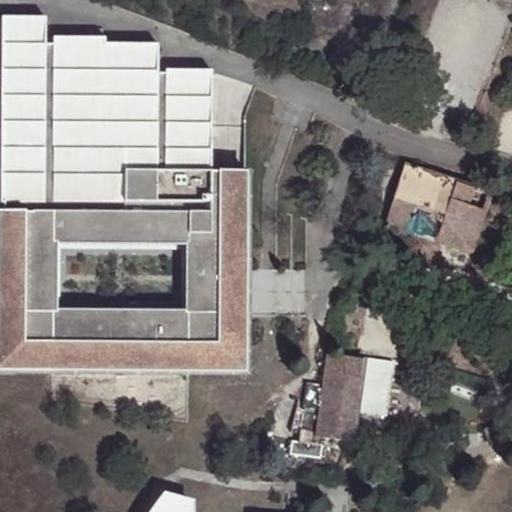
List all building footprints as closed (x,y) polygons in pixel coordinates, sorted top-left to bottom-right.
[(0,372),(47,372),(46,312),(45,244),(44,148),(117,148),(117,169),(201,169),(200,70),(146,70),(146,44),(93,44),(93,38),(41,39),(41,46),(34,46),(34,19),(0,19),(0,372)] [(230,272),(239,271),(238,168),(201,169),(117,169),(117,148),(44,148),(45,244),(179,244),(180,311),(46,312),(47,372),(239,370),(238,311),(230,311),(230,272)] [(410,168),(386,237),(409,244),(412,233),(477,252),(497,195),(410,168)] [(238,311),(239,271),(230,272),(230,311),(238,311)] [(315,436),(333,439),(352,441),(354,428),(356,411),(364,360),(327,355),(323,386),(315,436)] [(364,360),(356,411),(386,416),(393,364),(364,360)] [(332,447),(333,439),(315,436),(323,386),(307,384),(304,400),(303,409),(299,434),(297,443),(332,447)] [(290,433),(299,434),(303,409),(296,409),(290,433)] [(482,431),(485,441),(492,439),(497,438),(502,435),(499,425),(493,426),(487,428),(482,431)] [(197,511),(198,504),(167,496),(161,505),(155,511),(197,511)]
